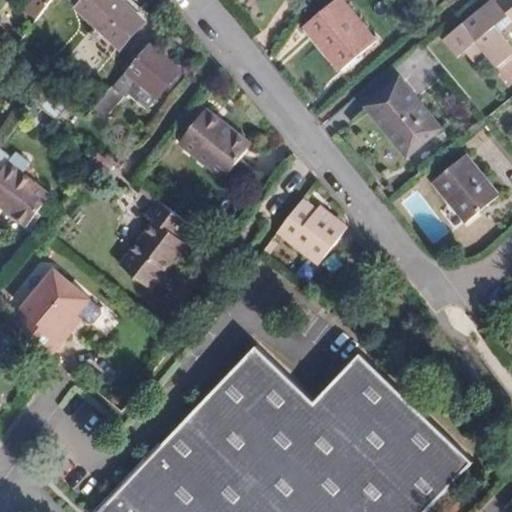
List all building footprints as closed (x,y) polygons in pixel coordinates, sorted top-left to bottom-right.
[(27,0),(21,9),(33,19),(46,0),(27,0)] [(65,0),(76,9),(83,0),(65,0)] [(120,48),(143,24),(116,0),(83,0),(76,9),(120,48)] [(511,61),(511,53),(495,33),(511,19),(511,0),(499,0),(447,44),(461,61),(478,47),(499,72),(511,61)] [(341,74),(376,45),(339,1),(305,30),(341,74)] [(0,53),(6,57),(19,38),(8,29),(1,38),(0,37),(0,24),(11,9),(2,2),(0,4),(0,53)] [(58,36),(69,20),(49,5),(37,22),(58,36)] [(139,112),(171,73),(139,47),(117,72),(129,82),(119,95),(139,112)] [(441,134),(402,86),(369,113),(407,161),(441,134)] [(55,129),(73,107),(49,87),(28,108),(55,129)] [(102,115),(116,98),(104,87),(89,104),(102,115)] [(220,182),(245,149),(198,113),(173,146),(220,182)] [(500,203),(465,161),(434,185),(469,228),(500,203)] [(0,170),(0,211),(21,228),(46,197),(6,164),(0,170)] [(314,268),(344,231),(321,213),(317,218),(312,214),(297,202),(272,234),(314,268)] [(317,218),(321,213),(316,209),(312,214),(317,218)] [(156,303),(192,260),(183,253),(195,238),(164,214),(151,229),(160,235),(125,278),(156,303)] [(51,270),(7,322),(50,358),(71,333),(64,326),(86,300),(51,270)] [(392,511),(467,435),(349,325),(307,373),(248,315),(105,463),(155,511),(392,511)]
